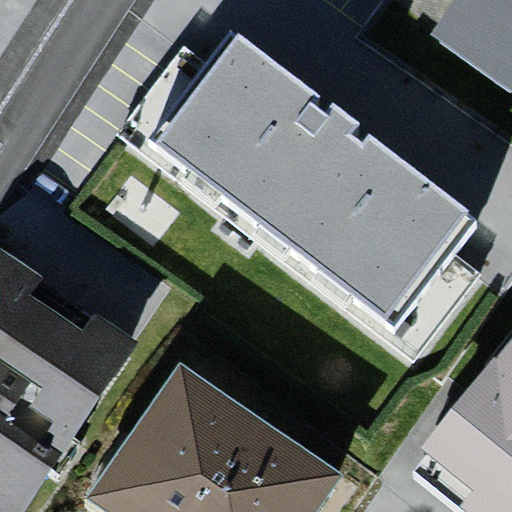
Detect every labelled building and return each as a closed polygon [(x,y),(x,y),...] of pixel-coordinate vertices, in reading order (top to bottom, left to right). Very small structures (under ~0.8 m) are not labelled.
[(511,97),(511,0),(457,0),(422,48),(505,108),(511,97)] [(465,235),(235,61),(158,162),(388,336),(465,235)] [(26,511),(121,364),(0,286),(0,511),(26,511)] [(511,511),(511,324),(397,472),(448,511),(511,511)] [(317,511),(331,491),(162,380),(75,511),(317,511)]
